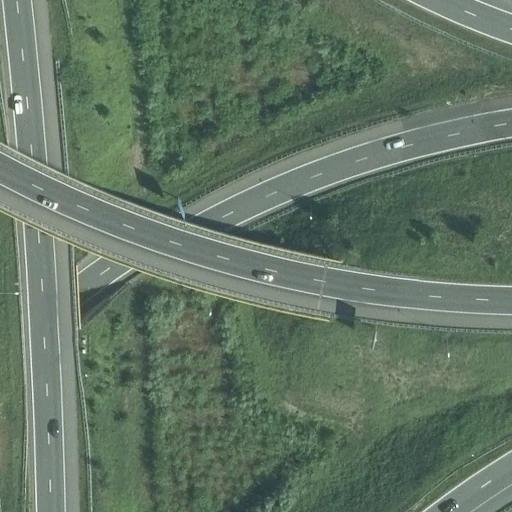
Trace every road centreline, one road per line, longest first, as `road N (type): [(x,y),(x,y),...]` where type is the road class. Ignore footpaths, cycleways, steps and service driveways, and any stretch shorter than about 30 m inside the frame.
road 1 (motorway): [(511,123),(390,150),(244,206),(80,304),(0,372)]
road 2 (motorway): [(0,166),(129,226),(244,264),(403,293),(511,300)]
road 3 (motorway): [(50,511),(46,361),(14,0)]
